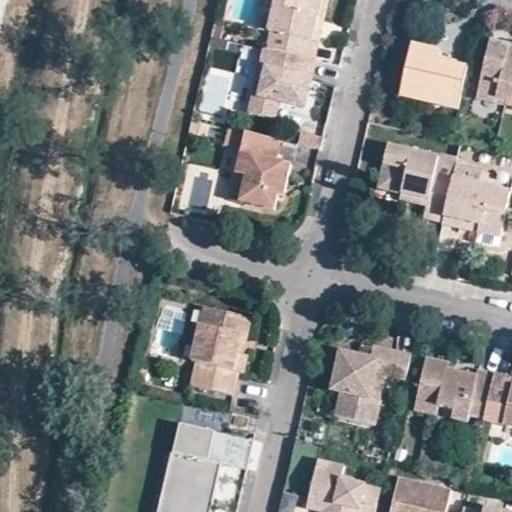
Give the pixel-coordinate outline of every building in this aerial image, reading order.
[(306,40),(308,41),(316,0),(271,0),(264,31),(267,32),(264,47),(301,56),(306,40)] [(316,0),(308,41),(315,42),(324,0),(316,0)] [(311,58),(315,42),(308,41),(306,40),(301,56),(311,58)] [(511,45),(508,44),(506,52),(500,50),(502,43),(491,40),(478,93),(496,97),(495,104),(506,107),(511,101),(511,45)] [(456,107),(466,66),(437,60),(440,50),(411,43),(400,94),(456,107)] [(508,44),(502,43),(500,50),(506,52),(508,44)] [(264,47),(259,46),(248,93),(286,102),(290,86),(297,88),(301,75),(310,77),(314,59),(311,58),(301,56),(264,47)] [(303,106),(310,77),(301,75),(297,88),(290,86),(286,102),(303,106)] [(477,100),(495,104),(496,97),(478,93),(477,100)] [(205,132),(208,121),(190,117),(188,128),(205,132)] [(268,158),(272,136),(243,129),(234,170),(245,172),(239,200),(273,208),(277,187),(283,188),(289,163),(275,159),(268,158)] [(275,159),(279,138),(272,136),(268,158),(275,159)] [(441,218),(449,184),(432,179),(434,172),(438,155),(396,145),(387,186),(402,190),(411,192),(409,199),(426,204),(424,214),(441,218)] [(456,157),(438,153),(438,155),(434,172),(432,179),(449,184),(451,176),(456,157)] [(245,172),(234,170),(229,197),(239,200),(245,172)] [(511,190),(451,176),(449,184),(441,218),(441,220),(459,225),(460,217),(479,222),(477,229),(502,235),(511,190)] [(411,192),(402,190),(400,197),(409,199),(411,192)] [(460,217),(459,225),(477,229),(479,222),(460,217)] [(207,308),(200,306),(196,325),(203,327),(207,308)] [(203,327),(196,325),(188,359),(194,361),(188,384),(230,393),(236,372),(241,373),(245,355),(243,354),(236,353),(240,336),(246,338),(250,318),(207,308),(203,327)] [(243,354),(246,338),(240,336),(236,353),(243,354)] [(404,379),(409,355),(370,346),(367,359),(377,360),(374,372),(404,379)] [(368,396),(374,372),(377,360),(367,359),(338,352),(328,390),(339,392),(334,415),(363,421),(368,396)] [(490,383),(492,375),(477,371),(474,382),(466,381),(467,375),(445,370),(446,364),(424,359),(412,411),(435,416),(436,407),(454,412),(451,420),(467,423),(469,415),(482,418),(483,414),(490,383)] [(510,388),(490,383),(483,414),(503,419),(502,426),(511,428),(511,385),(511,386),(510,388)] [(379,398),(368,396),(363,421),(373,424),(379,398)] [(450,427),(451,420),(454,412),(436,407),(435,416),(433,423),(450,427)] [(210,435),(177,424),(153,511),(207,511),(216,469),(204,463),(210,435)] [(371,511),(377,489),(360,485),(358,490),(347,487),(349,480),(337,477),(340,467),(312,461),(303,498),(329,505),(327,511),(371,511)] [(442,511),(447,490),(395,478),(386,511),(442,511)] [(327,511),(329,505),(303,498),(301,507),(316,511),(327,511)]
